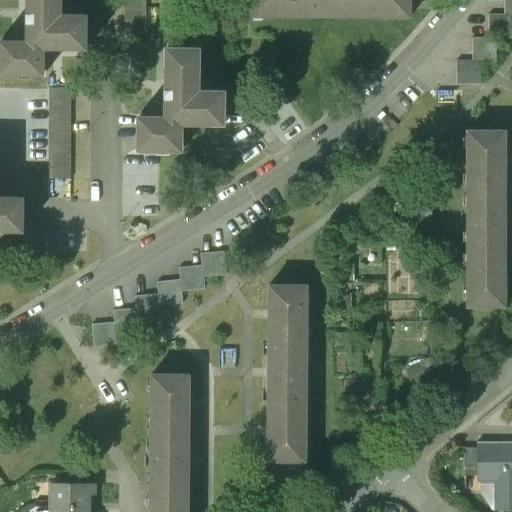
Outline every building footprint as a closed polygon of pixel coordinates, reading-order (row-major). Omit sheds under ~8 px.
[(26,0),(26,42),(0,42),(0,75),(42,76),(43,50),(85,50),(85,16),(60,16),(60,0),(26,0)] [(145,0),(123,0),(123,32),(146,32),(145,0)] [(249,0),(249,18),(251,18),(251,16),(407,16),(407,19),(409,19),(409,0),(249,0)] [(511,0),(504,0),(505,16),(489,16),(489,39),(473,39),(473,63),(457,63),(457,85),(478,85),(478,63),(494,63),(494,39),(510,39),(510,16),(511,16),(511,0)] [(198,49),(165,49),(164,118),(137,118),(137,151),(181,152),(181,125),(223,126),(224,92),(198,91),(198,49)] [(71,89),(49,88),(49,99),(71,100),(71,89)] [(70,180),(71,100),(49,99),(48,180),(70,180)] [(505,133),(467,133),(467,308),(505,308),(505,133)] [(0,231),(22,232),(22,198),(0,197),(0,231)] [(114,324),(91,328),(93,349),(94,349),(94,347),(116,344),(115,334),(138,331),(137,321),(160,318),(159,306),(182,303),(181,292),(205,289),(203,279),(225,276),(222,254),(200,257),(202,269),(178,272),(179,282),(156,286),(157,297),(134,301),(135,311),(112,315),(114,324)] [(306,287),(269,286),(267,461),(304,461),(306,287)] [(186,511),(188,376),(151,376),(149,511),(186,511)] [(511,442),(476,443),(476,447),(476,476),(477,483),(501,483),(501,511),(511,511),(511,510),(511,442)] [(476,476),(476,447),(464,447),(464,476),(476,476)] [(94,484),(52,483),(51,507),(87,508),(87,494),(94,495),(94,484)]
